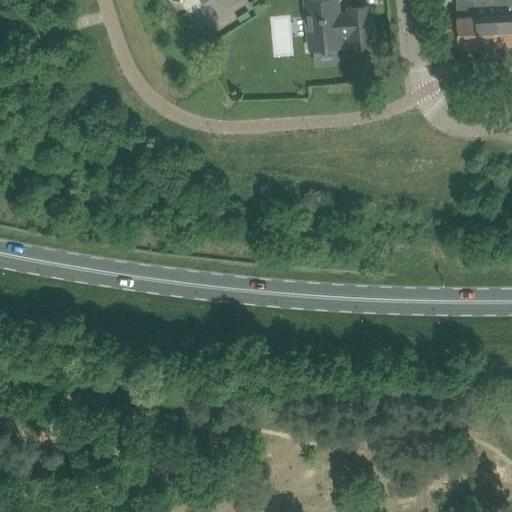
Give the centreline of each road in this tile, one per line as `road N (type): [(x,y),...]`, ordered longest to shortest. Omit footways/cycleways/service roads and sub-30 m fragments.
road 1 (primary): [(511,300),(221,288),(0,253)]
road 2 (residential): [(511,124),(456,121),(438,108),(418,64),(413,0)]
